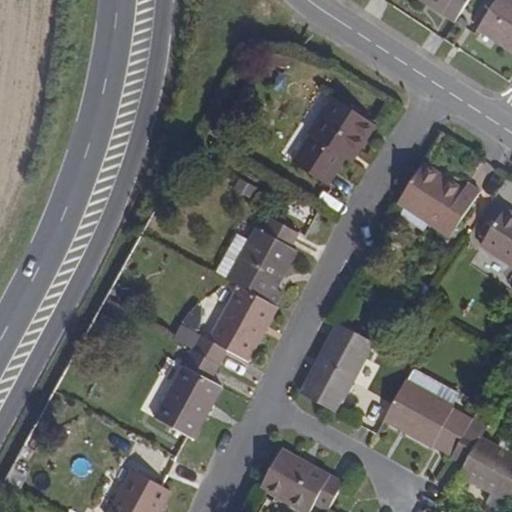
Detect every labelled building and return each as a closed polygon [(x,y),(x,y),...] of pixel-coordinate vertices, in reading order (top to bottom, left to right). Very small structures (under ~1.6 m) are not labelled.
[(424,0),(461,22),(474,0),(424,0)] [(511,46),(511,0),(501,0),(483,27),(511,46)] [(355,162),(376,123),(333,96),(309,135),(317,139),(300,166),(329,183),(344,157),(355,162)] [(399,202),(439,228),(465,185),(452,175),(447,181),(422,166),(399,202)] [(479,252),(511,272),(511,216),(502,211),(479,252)] [(301,249),(261,227),(229,283),(271,306),(278,292),(301,249)] [(188,352),(219,368),(227,355),(240,364),(271,306),(229,283),(204,339),(197,336),(188,352)] [(301,391),(339,411),(376,348),(336,324),(301,391)] [(207,387),(219,368),(188,352),(175,371),(178,375),(150,425),(190,446),(217,392),(207,387)] [(386,418),(457,460),(470,435),(453,426),(457,417),(406,385),(386,418)] [(511,457),(470,435),(457,460),(470,468),(464,482),(499,503),(511,480),(511,457)] [(277,443),(254,485),(299,511),(312,511),(315,510),(318,511),(327,511),(331,505),(343,479),(277,443)] [(143,511),(156,488),(119,467),(95,511),(143,511)]
